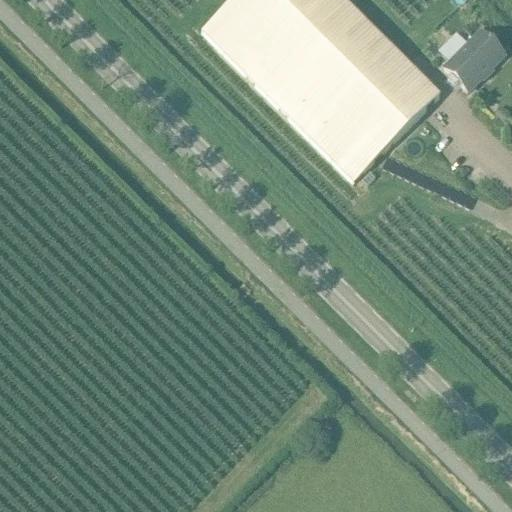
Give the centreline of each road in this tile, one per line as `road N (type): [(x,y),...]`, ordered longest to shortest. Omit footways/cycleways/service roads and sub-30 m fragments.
road 1 (unclassified): [(0,11),(503,511)]
road 2 (secondary): [(511,469),(42,0)]
